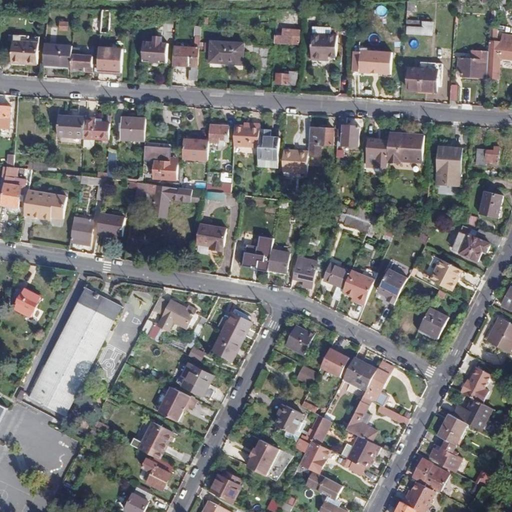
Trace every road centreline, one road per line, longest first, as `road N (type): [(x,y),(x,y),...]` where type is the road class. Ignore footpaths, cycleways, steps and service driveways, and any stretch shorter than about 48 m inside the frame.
road 1 (residential): [(0,84),(511,119)]
road 2 (residential): [(0,249),(283,300)]
road 3 (residential): [(283,300),(175,511)]
road 4 (residential): [(442,377),(283,300)]
road 5 (residential): [(511,234),(442,377)]
road 6 (residential): [(372,511),(442,377)]
